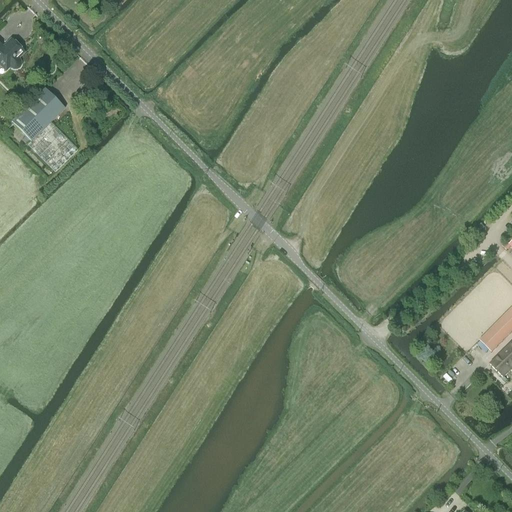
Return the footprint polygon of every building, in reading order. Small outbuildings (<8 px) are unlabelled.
[(0,67),(4,71),(9,67),(13,69),(15,69),(16,69),(18,68),(19,66),(19,65),(19,63),(17,59),(23,53),(11,41),(3,48),(0,45),(0,67)] [(11,124),(31,143),(50,124),(64,110),(45,90),(11,124)] [(81,122),(90,130),(94,126),(86,117),(81,122)] [(77,152),(50,124),(31,143),(27,147),(54,174),(77,152)] [(491,353),(511,332),(511,309),(511,310),(480,341),(491,353)] [(511,343),(490,365),(503,379),(511,370),(511,343)]
